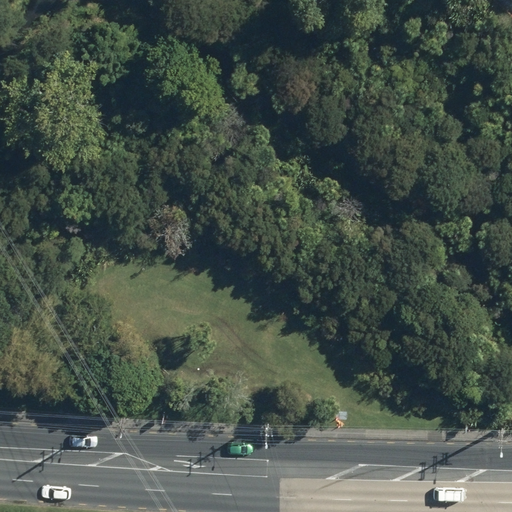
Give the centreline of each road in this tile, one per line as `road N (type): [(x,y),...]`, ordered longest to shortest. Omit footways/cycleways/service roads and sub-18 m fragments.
road 1 (secondary): [(282,476),(0,458)]
road 2 (secondary): [(511,477),(282,476)]
